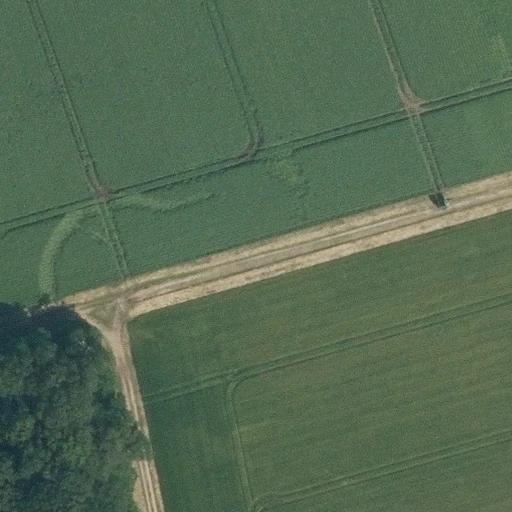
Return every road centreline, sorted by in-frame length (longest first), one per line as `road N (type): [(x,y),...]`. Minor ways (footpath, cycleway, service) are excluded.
road 1 (track): [(511,191),(106,305)]
road 2 (track): [(146,511),(106,305)]
